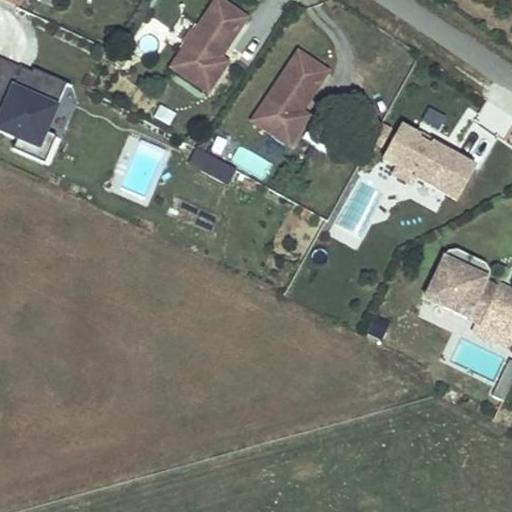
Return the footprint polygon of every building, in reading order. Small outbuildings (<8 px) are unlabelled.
[(207,91),(217,77),(227,63),(219,57),(245,18),(219,0),(215,0),(171,67),(207,91)] [(288,145),(298,131),(308,117),(300,111),(327,72),(298,52),(252,121),(288,145)] [(46,132),(67,84),(34,70),(33,73),(30,79),(21,75),(24,69),(0,58),(0,113),(2,114),(0,119),(0,131),(18,139),(13,150),(45,163),(57,137),(46,132)] [(30,79),(33,73),(24,69),(21,75),(30,79)] [(420,139),(401,129),(383,161),(398,170),(394,177),(412,186),(416,179),(458,203),(476,169),(432,146),(431,148),(419,142),(420,139)] [(434,143),(421,137),(420,139),(419,142),(431,148),(432,146),(434,143)] [(263,180),(273,164),(239,144),(230,161),(263,180)] [(228,186),(237,170),(198,147),(189,162),(228,186)] [(449,253),(445,261),(469,273),(467,277),(485,286),(491,273),(487,266),(457,252),(449,253)] [(469,273),(445,261),(426,301),(479,326),(475,333),(509,349),(511,341),(511,293),(497,286),(495,291),(485,286),(467,277),(469,273)] [(386,339),(393,322),(374,315),(368,332),(386,339)]
